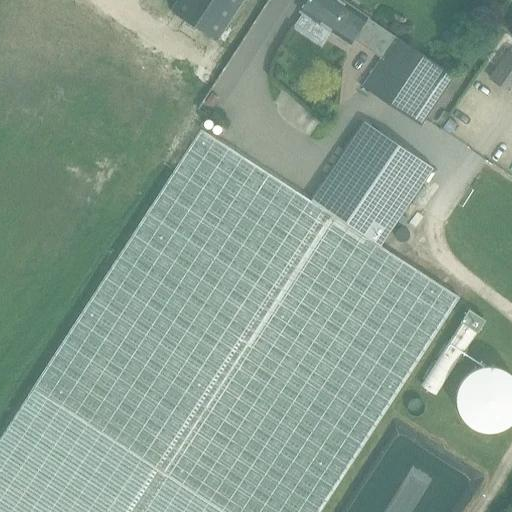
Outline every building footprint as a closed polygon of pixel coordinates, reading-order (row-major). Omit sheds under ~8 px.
[(151,0),(217,42),(244,0),(151,0)] [(454,77),(339,0),(308,0),(301,12),(350,46),(355,39),(383,57),(362,88),(421,127),(454,77)] [(81,28),(67,40),(81,40),(86,46),(77,62),(65,48),(64,128),(54,128),(54,121),(48,131),(63,139),(63,164),(67,161),(91,161),(82,175),(103,188),(103,170),(116,185),(161,147),(189,98),(189,92),(176,84),(136,84),(136,91),(116,91),(116,61),(98,51),(109,51),(104,45),(106,43),(81,28)] [(511,36),(511,37),(511,36),(511,54),(509,53),(491,80),(510,94),(511,91),(511,36)] [(9,57),(0,68),(0,100),(25,121),(41,101),(48,106),(53,99),(44,92),(57,76),(38,60),(37,61),(29,54),(20,65),(9,57)] [(27,137),(34,138),(37,126),(0,120),(0,129),(8,131),(6,146),(25,149),(27,137)] [(199,131),(0,438),(0,511),(318,511),(458,298),(458,297),(383,248),(381,247),(433,168),(432,168),(420,160),(365,123),(364,124),(355,138),(311,202),(241,158),(202,131),(201,132),(199,131)] [(295,180),(302,170),(259,137),(251,147),(295,180)] [(482,375),(476,377),(471,381),(467,385),(463,390),(461,396),(460,402),(460,408),(461,415),(463,420),(466,426),(471,430),(476,434),(481,436),(487,438),(493,438),(500,437),(506,435),(511,432),(511,431),(511,379),(506,376),(500,374),(494,373),(488,373),(482,375)]
